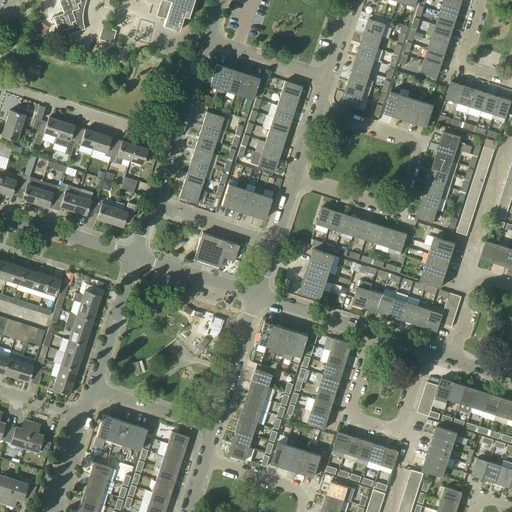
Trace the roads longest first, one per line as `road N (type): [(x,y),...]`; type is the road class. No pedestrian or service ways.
road 1 (residential): [(452,357),(257,295)]
road 2 (residential): [(152,205),(206,40)]
road 3 (residential): [(273,245),(327,80)]
road 4 (residential): [(479,277),(466,263),(511,123)]
road 5 (residential): [(151,139),(0,91)]
road 6 (residential): [(136,256),(0,218)]
road 7 (residential): [(214,428),(257,295)]
road 8 (residential): [(93,389),(136,256)]
road 9 (residential): [(273,245),(152,205)]
road 10 (residential): [(327,80),(206,40)]
road 11 (residential): [(257,295),(136,256)]
road 12 (residential): [(214,428),(93,389)]
